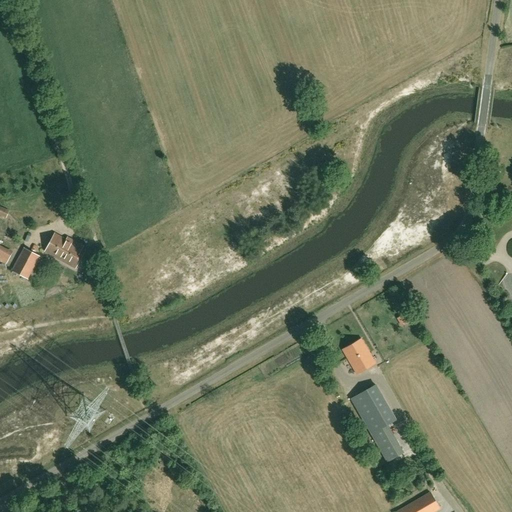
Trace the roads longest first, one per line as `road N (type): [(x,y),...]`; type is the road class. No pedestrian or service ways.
road 1 (unclassified): [(0,507),(463,229),(498,0)]
road 2 (track): [(72,228),(77,212),(13,0)]
